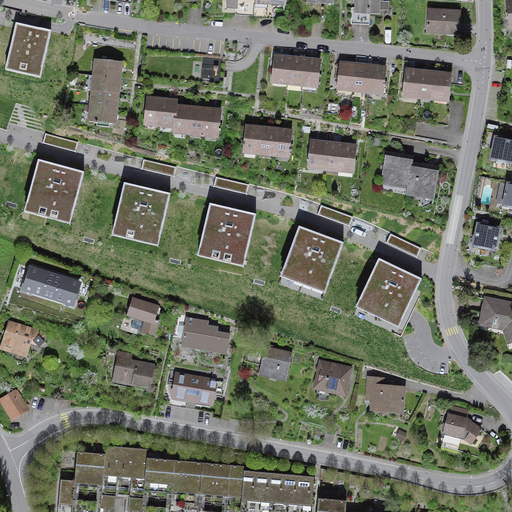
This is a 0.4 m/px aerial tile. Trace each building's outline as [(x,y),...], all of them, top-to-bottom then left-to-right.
[(253,11),(254,0),(228,0),(228,10),(253,11)] [(254,0),(253,11),(253,15),(270,16),(270,9),(282,10),(283,0),(254,0)] [(335,0),(307,0),(307,6),(326,7),(335,8),(335,0)] [(383,0),(354,0),(354,17),(383,19),(383,0)] [(464,13),(429,11),(427,37),(462,40),(464,13)] [(51,30),(16,22),(5,68),(40,76),(51,30)] [(228,43),(147,34),(142,79),(223,88),(228,43)] [(271,82),(286,84),(290,57),(275,56),(271,82)] [(303,59),(290,57),(286,84),(300,86),(303,59)] [(320,61),(303,59),(300,86),(317,88),(320,61)] [(95,60),(94,74),(119,77),(121,63),(95,60)] [(338,88),(353,90),(356,64),(341,63),(338,88)] [(353,90),(366,92),(369,66),(356,64),(353,90)] [(385,68),(369,66),(366,92),(382,93),(385,68)] [(402,97),(418,99),(421,72),(405,70),(402,97)] [(435,73),(421,72),(418,99),(432,100),(435,73)] [(452,75),(435,73),(432,100),(431,108),(417,107),(416,122),(447,125),(452,75)] [(118,92),(119,77),(94,74),(92,89),(118,92)] [(92,89),(90,105),(116,108),(118,92),(92,89)] [(144,124),(159,126),(162,100),(147,99),(144,124)] [(177,102),(162,100),(159,126),(174,128),(177,106),(177,102)] [(114,124),(116,108),(90,105),(88,121),(114,124)] [(191,107),(177,106),(174,128),(174,132),(188,134),(191,107)] [(206,109),(191,107),(188,134),(203,135),(206,109)] [(222,111),(206,109),(203,135),(219,137),(222,111)] [(242,153),(258,155),(261,128),(245,126),(242,153)] [(258,155),(272,156),(275,129),(261,128),(258,155)] [(293,131),(275,129),(272,156),(290,158),(293,131)] [(78,143),(45,134),(43,143),(76,152),(78,143)] [(511,144),(497,141),(492,164),(511,168),(511,144)] [(308,167),(322,168),(325,143),(310,142),(308,167)] [(322,168),(338,170),(340,144),(325,143),(322,168)] [(356,146),(340,144),(338,170),(354,171),(356,146)] [(380,182),(408,187),(413,164),(414,156),(386,151),(380,182)] [(85,172),(37,159),(25,207),(73,220),(85,172)] [(177,167),(143,159),(141,169),(175,176),(177,167)] [(441,169),(413,164),(408,187),(407,194),(435,199),(441,169)] [(249,185),(216,177),(214,186),(247,194),(249,185)] [(511,183),(506,182),(501,206),(511,208),(511,183)] [(170,194),(122,183),(111,231),(159,242),(170,194)] [(257,215),(209,203),(196,251),(244,263),(257,215)] [(353,217),(321,205),(317,214),(349,226),(353,217)] [(502,230),(477,224),(472,247),(497,252),(502,230)] [(344,244),(298,226),(280,272),(326,290),(344,244)] [(421,249),(391,234),(386,243),(417,257),(421,249)] [(421,278),(379,258),(356,305),(398,325),(421,278)] [(23,290),(48,298),(55,276),(30,268),(23,290)] [(80,284),(55,276),(48,298),(72,306),(80,284)] [(162,307),(132,299),(128,317),(146,322),(143,332),(154,336),(162,307)] [(511,305),(487,300),(480,331),(506,336),(511,352),(511,305)] [(207,321),(187,318),(183,348),(228,355),(231,333),(206,329),(207,321)] [(36,330),(9,322),(0,349),(28,358),(36,330)] [(157,361),(120,353),(114,382),(151,390),(157,361)] [(295,361),(266,354),(260,380),(289,386),(295,361)] [(354,370),(321,363),(314,394),(348,401),(354,370)] [(192,400),(196,378),(177,375),(173,396),(192,400)] [(215,382),(196,378),(192,400),(211,404),(215,382)] [(46,381),(37,380),(32,394),(40,397),(41,395),(46,381)] [(46,381),(41,395),(48,398),(49,396),(54,381),(46,381)] [(54,381),(49,396),(56,398),(56,397),(61,382),(54,381)] [(61,382),(56,397),(63,399),(64,397),(69,383),(61,382)] [(69,383),(64,397),(71,400),(77,384),(69,383)] [(408,389),(369,387),(366,417),(406,420),(408,389)] [(16,389),(0,399),(0,401),(12,421),(29,410),(16,389)] [(225,401),(217,399),(213,414),(221,416),(225,401)] [(233,404),(225,401),(221,416),(229,418),(233,404)] [(473,425),(452,420),(447,441),(468,446),(473,425)] [(328,425),(324,440),(333,442),(337,428),(328,425)] [(313,497),(314,476),(244,470),(245,466),(147,457),(148,449),(106,445),(105,454),(77,451),(74,480),(61,479),(57,511),(114,511),(116,494),(130,494),(128,511),(345,511),(346,500),(313,497)]
